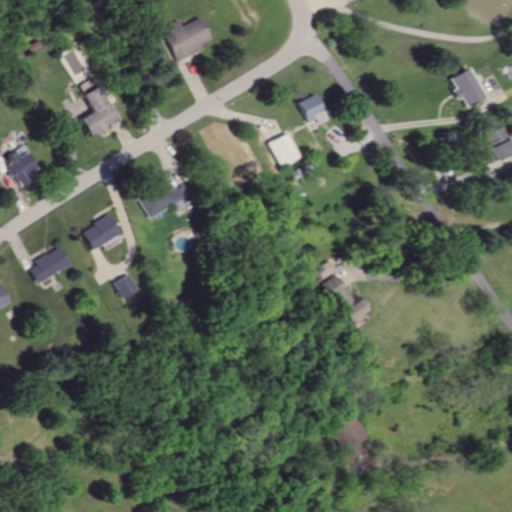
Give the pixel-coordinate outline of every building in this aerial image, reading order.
[(197,47),(180,56),(172,60),(160,35),(166,32),(162,25),(173,19),(176,27),(196,17),(206,38),(195,43),(197,47)] [(36,38),(40,45),(27,52),(23,46),(36,38)] [(460,66),(474,90),(477,96),(459,107),(453,97),(450,99),(444,89),(448,87),(442,76),(460,66)] [(113,115),(109,117),(100,123),(103,128),(91,134),(90,131),(85,134),(75,118),(87,111),(83,104),(77,93),(95,83),(113,115)] [(309,93),(317,110),(309,114),(312,119),(302,123),(292,101),(309,93)] [(495,125),(509,149),(495,157),(487,162),(479,148),(482,146),(481,143),(483,142),(478,134),(495,125)] [(262,141),(272,137),(281,133),(293,158),(275,167),(262,141)] [(325,143),(329,150),(332,156),(317,163),(311,150),(325,143)] [(20,150),(30,166),(21,172),(25,178),(14,185),(9,179),(7,180),(0,169),(0,153),(5,150),(10,157),(20,150)] [(185,198),(176,183),(172,185),(161,191),(156,183),(131,198),(142,217),(174,199),(176,203),(185,198)] [(101,213),(113,233),(94,245),(85,250),(74,231),(86,224),(85,222),(101,213)] [(52,247),(62,263),(28,284),(19,269),(23,267),(27,264),(24,260),(37,252),(39,254),(52,247)] [(328,260),(334,269),(317,280),(311,270),(328,260)] [(362,310),(338,280),(333,273),(318,285),(347,322),(362,310)] [(123,274),(115,278),(106,283),(114,299),(131,290),(123,274)] [(361,452),(350,459),(342,464),(334,451),(339,448),(325,427),(349,412),(363,435),(354,441),(361,452)]
